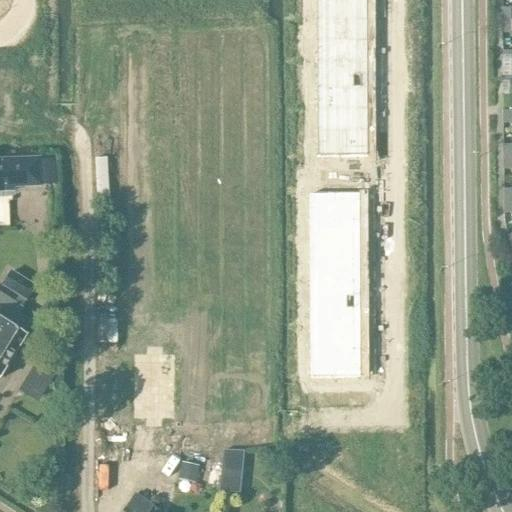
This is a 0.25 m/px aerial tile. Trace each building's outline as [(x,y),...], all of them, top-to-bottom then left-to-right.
[(366,0),(315,0),(316,158),(367,157),(366,0)] [(511,21),(511,9),(502,9),(502,21),(511,21)] [(511,33),(511,21),(502,21),(502,33),(511,33)] [(511,64),(511,52),(502,52),(502,64),(511,64)] [(511,82),(511,83),(511,64),(502,64),(502,96),(511,95),(511,82)] [(511,124),(511,112),(502,112),(503,124),(511,124)] [(511,157),(511,145),(503,145),(503,158),(511,157)] [(511,169),(511,157),(503,158),(503,170),(511,169)] [(0,188),(40,187),(39,161),(0,162),(0,188)] [(511,201),(511,189),(503,190),(503,202),(511,201)] [(359,194),(308,194),(309,379),(360,378),(359,194)] [(511,214),(511,201),(503,202),(503,214),(511,214)] [(23,335),(31,322),(19,315),(36,288),(11,273),(3,287),(19,297),(15,304),(0,295),(0,380),(11,362),(15,365),(18,360),(14,358),(26,338),(23,335)] [(240,494),(243,454),(223,452),(220,493),(240,494)] [(158,511),(135,497),(124,511),(158,511)]
